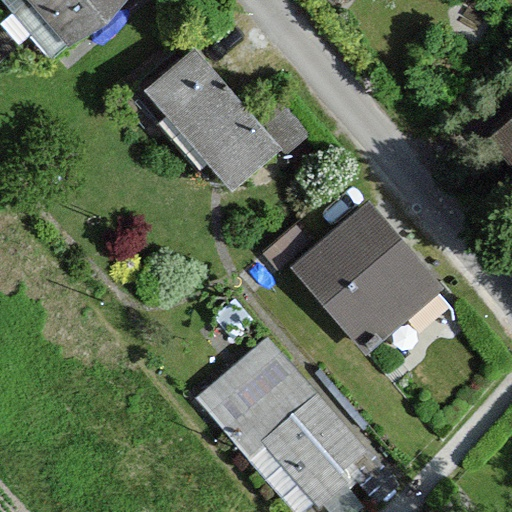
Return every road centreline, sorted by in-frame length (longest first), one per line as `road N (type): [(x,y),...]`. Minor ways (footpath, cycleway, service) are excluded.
road 1 (residential): [(253,0),(511,299)]
road 2 (track): [(382,511),(511,387)]
